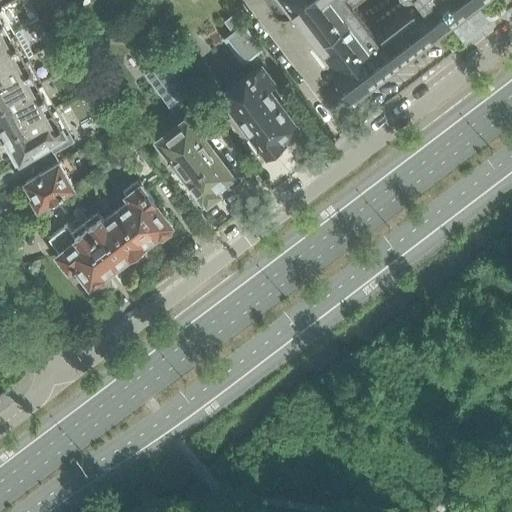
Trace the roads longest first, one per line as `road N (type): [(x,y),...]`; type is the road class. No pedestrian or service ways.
road 1 (primary): [(511,103),(0,487)]
road 2 (primary): [(29,511),(511,157)]
road 3 (residential): [(511,37),(92,358),(52,375)]
road 4 (residential): [(52,375),(0,246)]
